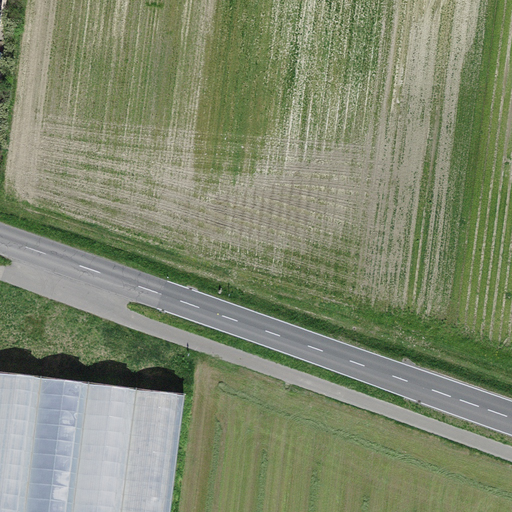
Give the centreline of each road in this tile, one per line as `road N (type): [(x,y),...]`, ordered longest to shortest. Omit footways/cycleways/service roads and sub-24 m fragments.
road 1 (track): [(511,373),(0,200)]
road 2 (residential): [(37,251),(42,292),(511,458)]
road 3 (primary): [(37,251),(511,416)]
